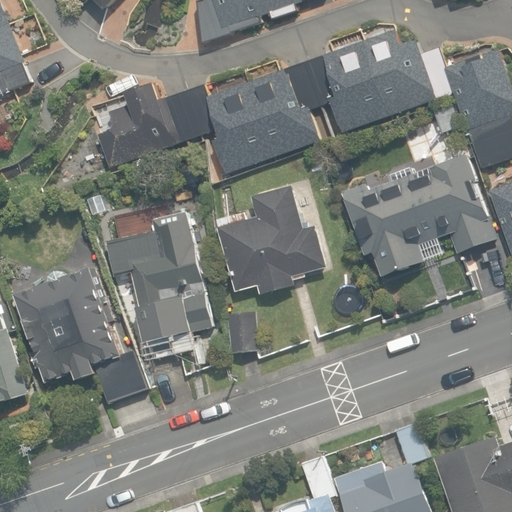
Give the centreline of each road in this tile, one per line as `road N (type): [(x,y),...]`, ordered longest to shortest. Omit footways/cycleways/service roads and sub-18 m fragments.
road 1 (tertiary): [(5,511),(511,332)]
road 2 (residential): [(511,18),(466,22),(403,7),(218,64),(169,69),(114,54),(58,0)]
